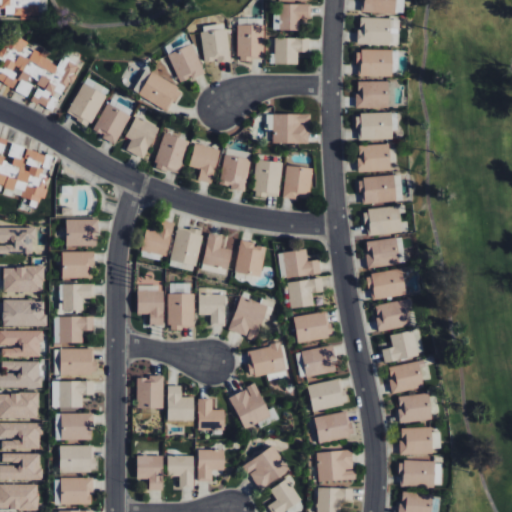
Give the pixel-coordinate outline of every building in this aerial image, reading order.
[(0,0),(0,15),(30,18),(31,15),(44,16),(45,0),(0,0)] [(360,0),(360,12),(404,14),(404,0),(360,0)] [(299,30),(299,18),(310,18),(311,4),(280,3),(279,30),(299,30)] [(358,44),(398,45),(398,18),(359,18),(358,44)] [(226,23),(200,26),(204,63),(230,60),(226,23)] [(264,24),(238,24),(237,59),(264,60),(264,24)] [(0,52),(0,81),(15,88),(13,91),(30,98),(29,100),(56,112),(77,64),(62,57),(60,61),(7,37),(0,52)] [(297,64),(298,51),(308,51),(309,38),(274,37),(274,63),(297,64)] [(180,83),(204,73),(192,43),(167,53),(180,83)] [(393,75),(393,50),(357,50),(357,75),(393,75)] [(138,96),(170,111),(181,87),(149,72),(138,96)] [(66,113),(89,127),(109,91),(87,77),(66,113)] [(356,107),(388,108),(388,81),(356,81),(356,107)] [(115,143),(135,105),(113,93),(93,131),(115,143)] [(357,140),(392,139),(392,129),(396,129),(395,112),(356,113),(357,140)] [(310,114),(266,113),(266,129),(273,129),(273,143),(308,143),(308,123),(310,123),(310,114)] [(131,139),(126,151),(145,159),(158,125),(134,116),(126,137),(131,139)] [(178,174),(190,141),(165,132),(153,165),(178,174)] [(52,153),(11,147),(9,158),(3,157),(6,138),(0,137),(0,183),(5,184),(3,194),(45,201),(52,153)] [(200,169),(197,180),(211,184),(220,150),(195,144),(189,167),(200,169)] [(390,170),(389,144),(358,145),(359,171),(390,170)] [(219,184),(231,187),(230,189),(244,192),(252,155),(226,150),(219,184)] [(282,163),(257,160),(252,194),(278,198),(282,163)] [(283,197),(309,200),(312,168),(286,165),(283,197)] [(361,203),(395,202),(395,176),(360,177),(361,203)] [(364,209),(366,235),(408,232),(407,221),(399,222),(398,207),(364,209)] [(65,220),(66,246),(98,246),(97,219),(65,220)] [(166,257),(174,223),(160,220),(157,230),(146,228),(141,250),(166,257)] [(170,267),(195,271),(202,231),(177,226),(170,267)] [(0,254),(33,254),(33,243),(38,243),(38,227),(0,227),(0,254)] [(201,268),(226,274),(232,250),(220,247),(223,236),(209,233),(201,268)] [(365,241),(368,267),(399,264),(396,238),(365,241)] [(259,277),(266,246),(241,240),(233,271),(259,277)] [(278,252),(281,278),(320,274),(319,260),(307,261),(306,249),(278,252)] [(94,252),(62,251),(62,278),(93,278),(94,252)] [(44,266),(3,266),(3,291),(43,292),(44,266)] [(405,295),(402,269),(367,274),(370,299),(405,295)] [(291,308),(314,304),(312,293),(323,291),(321,277),(286,283),(291,308)] [(194,293),(190,293),(190,283),(168,284),(169,329),(194,328),(194,293)] [(94,284),(60,284),(60,311),(83,310),(83,298),(94,298),(94,284)] [(137,314),(149,314),(149,325),(163,324),(162,285),(137,286),(137,314)] [(225,294),(198,294),(198,315),(211,315),(210,326),(224,326),(225,294)] [(257,339),(267,306),(239,297),(229,330),(257,339)] [(46,326),(46,300),(2,300),(3,326),(46,326)] [(293,316),(296,343),(332,338),(330,324),(328,325),(326,312),(293,316)] [(83,342),(83,331),(93,330),(93,316),(57,317),(57,331),(59,331),(59,343),(83,342)] [(422,355),(417,329),(390,335),(392,347),(381,349),(384,363),(422,355)] [(0,346),(2,346),(2,357),(41,357),(41,330),(0,330),(0,346)] [(0,371),(0,387),(40,389),(41,362),(2,361),(2,371),(0,371)] [(389,365),(390,379),(389,379),(391,392),(426,388),(422,362),(389,365)] [(163,376),(136,376),(136,408),(163,408),(163,376)] [(313,411),(346,403),(340,378),(307,386),(313,411)] [(52,408),(82,407),(82,395),(93,395),(93,381),(52,381),(52,408)] [(242,428),(270,417),(256,384),(229,395),(242,428)] [(167,386),(167,421),(194,420),(193,397),(181,397),(181,385),(167,386)] [(38,393),(0,392),(0,418),(38,419),(38,393)] [(400,423),(431,420),(428,393),(397,396),(400,423)] [(224,410),(212,410),(212,398),(197,399),(198,429),(224,428),(224,410)] [(314,417),(318,443),(350,437),(345,411),(314,417)] [(60,414),(60,440),(92,440),(92,413),(60,414)] [(0,438),(1,438),(1,449),(39,450),(40,423),(0,422),(0,438)] [(399,428),(400,455),(432,453),(431,427),(399,428)] [(440,432),(432,432),(433,448),(441,448),(440,432)] [(94,445),(59,446),(60,472),(94,471),(94,445)] [(243,465),(259,490),(289,470),(273,446),(243,465)] [(198,481),(211,481),(211,470),(224,470),(224,449),(197,450),(198,481)] [(317,452),(318,481),(354,480),(353,450),(317,452)] [(0,480),(41,479),(41,453),(0,453),(0,480)] [(162,455),(136,455),(136,479),(148,479),(149,491),(163,490),(162,455)] [(193,456),(167,455),(167,476),(179,476),(179,488),(193,488),(193,456)] [(435,461),(400,460),(399,486),(434,487),(435,461)] [(92,504),(92,477),(60,478),(61,504),(92,504)] [(287,511),(296,506),(295,505),(302,500),(287,478),(270,490),(276,499),(267,506),(270,511),(287,511)] [(0,509),(38,509),(38,484),(0,484),(0,509)] [(342,511),(343,499),(351,500),(352,489),(318,487),(317,511),(342,511)] [(430,511),(431,493),(400,492),(399,511),(430,511)]
